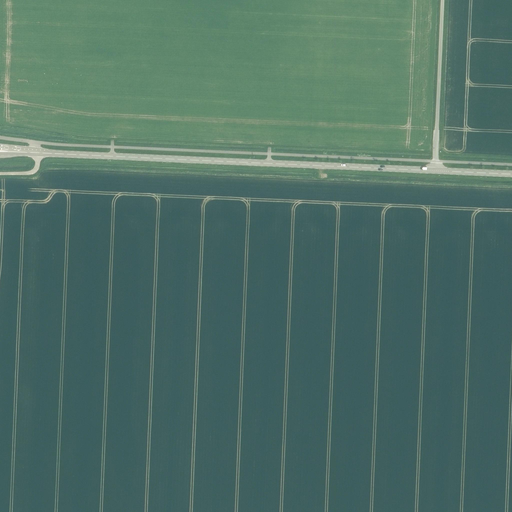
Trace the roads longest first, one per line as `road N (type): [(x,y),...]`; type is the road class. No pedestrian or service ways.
road 1 (tertiary): [(434,170),(36,152)]
road 2 (unclassified): [(434,170),(442,0)]
